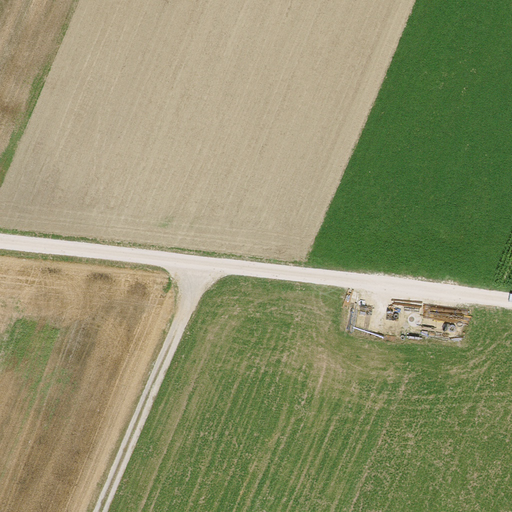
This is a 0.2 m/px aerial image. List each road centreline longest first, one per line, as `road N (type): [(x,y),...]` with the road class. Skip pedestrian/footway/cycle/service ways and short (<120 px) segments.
road 1 (track): [(511,302),(0,237)]
road 2 (track): [(201,260),(100,511)]
